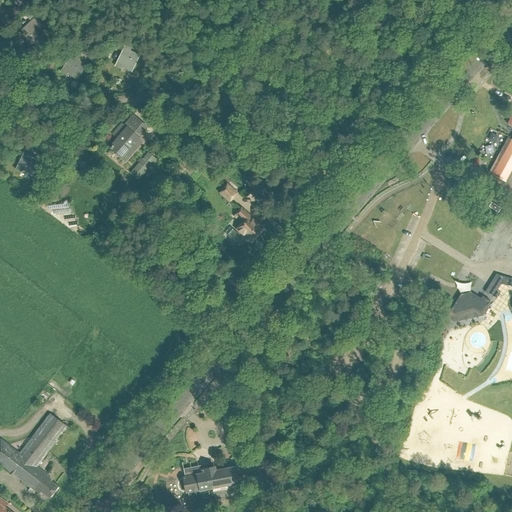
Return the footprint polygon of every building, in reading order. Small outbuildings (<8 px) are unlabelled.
[(26,17),(30,20),(35,15),(31,12),(26,17)] [(30,25),(16,38),(20,41),(22,39),(30,48),(41,37),(37,32),(40,29),(37,25),(38,24),(34,20),(30,25)] [(126,46),(118,63),(116,67),(121,69),(123,66),(133,70),(139,56),(130,51),(132,48),(126,46)] [(77,78),(86,66),(77,60),(82,54),(76,50),(61,71),(67,75),(68,73),(77,78)] [(493,174),(507,181),(511,171),(511,114),(508,124),(511,125),(511,137),(511,139),(493,174)] [(126,161),(142,143),(134,136),(144,125),(134,117),(125,128),(129,131),(113,150),(126,161)] [(21,173),(23,170),(32,175),(40,161),(40,160),(31,155),(33,151),(26,148),(15,169),(21,173)] [(59,159),(67,157),(65,149),(57,152),(59,159)] [(148,154),(132,174),(139,180),(155,160),(148,154)] [(230,202),(237,194),(227,184),(220,192),(230,202)] [(499,211),(501,206),(493,200),(489,205),(499,211)] [(245,222),(238,230),(253,242),(264,230),(242,209),(237,215),(245,222)] [(489,285),(485,291),(486,292),(494,297),(496,298),(500,292),(497,291),(497,290),(501,284),(505,277),(497,274),(496,274),(489,285)] [(467,298),(464,303),(474,310),(479,303),(486,308),(490,303),(490,302),(482,297),(482,296),(478,302),(473,299),(471,298),(468,296),(467,298)] [(53,409),(64,394),(49,383),(38,398),(53,409)] [(37,466),(67,427),(50,413),(19,452),(1,438),(0,439),(0,464),(39,495),(41,492),(49,498),(58,486),(45,476),(47,474),(37,466)] [(244,436),(243,444),(271,449),(272,441),(244,436)] [(475,456),(477,438),(470,438),(468,455),(475,456)] [(186,473),(183,474),(186,489),(188,489),(190,501),(209,497),(210,502),(215,501),(215,502),(240,496),(239,488),(239,487),(256,483),(262,509),(275,506),(270,486),(278,484),(275,469),(272,470),(269,460),(235,467),(233,463),(222,465),(221,461),(211,464),(185,469),(186,473)] [(0,511),(11,511),(5,507),(9,503),(0,496),(0,511)]
